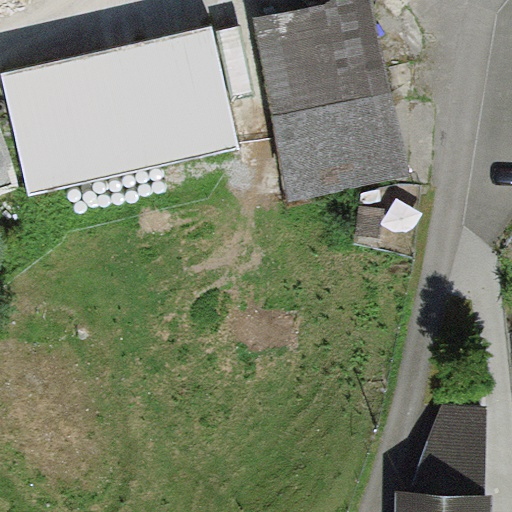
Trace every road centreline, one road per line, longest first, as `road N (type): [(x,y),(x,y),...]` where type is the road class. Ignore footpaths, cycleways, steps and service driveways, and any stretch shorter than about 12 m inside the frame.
road 1 (residential): [(374,511),(438,237),(479,0)]
road 2 (track): [(438,237),(470,282),(504,511)]
